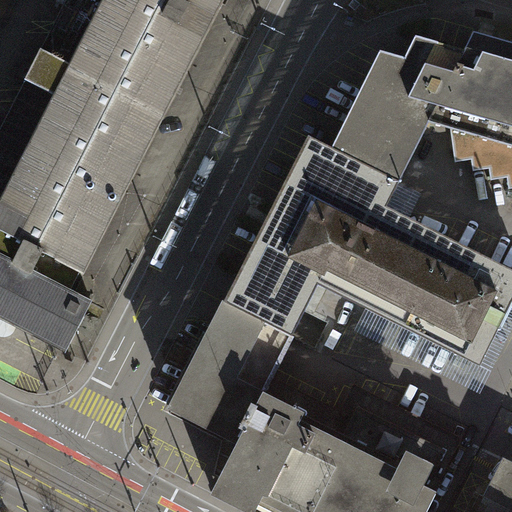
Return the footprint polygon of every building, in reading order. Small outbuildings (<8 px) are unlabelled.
[(0,317),(17,326),(64,350),(63,351),(66,353),(92,302),(89,300),(88,301),(69,291),(79,271),(84,274),(85,271),(84,270),(223,0),(66,0),(41,50),(25,81),(0,130),(0,317)] [(332,149),(400,183),(429,123),(451,129),(456,162),(472,160),(473,171),(490,168),(491,180),(507,177),(509,189),(511,188),(511,44),(474,34),(464,52),(415,38),(410,49),(405,60),(380,53),(332,149)] [(226,303),(290,335),(293,336),(319,285),(367,309),(480,366),(511,303),(511,269),(387,207),(400,183),(332,149),(310,138),(277,203),(226,303)] [(291,511),(425,511),(436,491),(423,485),(441,448),(362,409),(343,445),(299,423),(304,412),(262,391),(270,375),(278,359),(290,335),(226,303),(213,327),(172,407),(238,440),(211,493),(249,511),(254,511),(258,505),(262,497),(291,511)] [(511,303),(480,366),(367,309),(356,331),(480,393),(511,328),(511,303)] [(17,326),(0,317),(0,336),(5,337),(9,336),(12,334),(15,332),(17,326)] [(423,485),(436,491),(463,438),(354,383),(340,410),(270,375),(262,391),(304,412),(299,423),(343,445),(362,409),(441,448),(423,485)] [(511,440),(503,457),(511,461),(511,440)] [(511,511),(511,461),(503,457),(476,511),(511,511)] [(271,511),(291,511),(262,497),(258,505),(271,511)]
